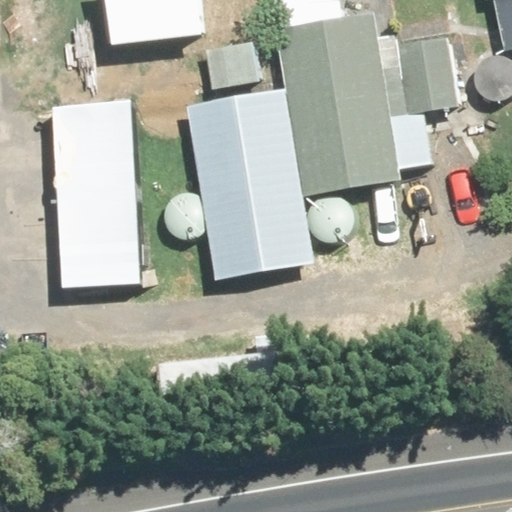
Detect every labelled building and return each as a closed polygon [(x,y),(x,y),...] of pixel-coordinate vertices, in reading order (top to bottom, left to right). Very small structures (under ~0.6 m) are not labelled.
[(276,0),(292,97),(308,201),(390,188),(402,258),(494,242),(481,166),(441,172),(432,116),(459,112),(447,33),(383,43),(376,0),(276,0)] [(511,0),(493,0),(506,57),(511,55),(511,0)] [(272,86),(265,46),(211,54),(218,95),(272,86)] [(308,201),(292,97),(282,99),(192,113),(205,197),(171,203),(177,242),(215,236),(223,285),(319,270),(308,201)] [(0,136),(0,218),(98,209),(100,236),(137,232),(127,124),(0,136)]
